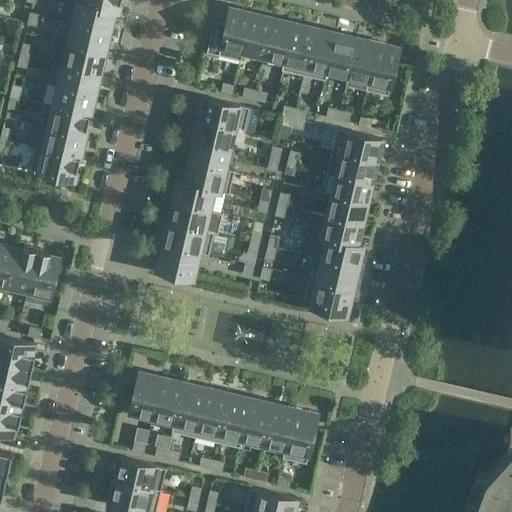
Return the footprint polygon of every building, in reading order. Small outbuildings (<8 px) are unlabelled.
[(118,10),(78,0),(69,0),(65,19),(110,30),(110,27),(109,26),(110,20),(112,21),(114,9),(118,10)] [(78,0),(118,10),(119,6),(118,6),(119,0),(78,0)] [(240,59),(251,14),(229,9),(218,53),(240,59)] [(36,25),(39,13),(30,11),(27,23),(36,25)] [(264,54),(272,19),(251,14),(240,59),(241,59),(244,49),(264,54)] [(107,42),(110,30),(65,19),(60,40),(105,51),(105,48),(104,47),(105,41),(107,42)] [(282,69),(293,24),(272,19),(264,54),(284,59),(282,69)] [(303,74),(314,29),(293,24),(282,69),(303,74)] [(324,79),(335,34),(314,29),(303,74),(324,79)] [(348,74),(356,39),(335,34),(324,79),(325,79),(328,69),(348,74)] [(366,89),(377,44),(356,39),(348,74),(368,79),(365,88),(366,89)] [(102,63),(105,51),(60,40),(60,41),(68,43),(63,63),(100,72),(100,69),(99,68),(100,62),(102,63)] [(23,41),(20,53),(29,55),(32,44),(23,41)] [(388,94),(399,49),(377,44),(366,89),(388,94)] [(27,67),(29,55),(20,53),(17,64),(27,67)] [(97,84),(100,72),(63,63),(58,84),(95,93),(95,90),(94,89),(95,83),(97,84)] [(223,81),(221,90),(232,93),(234,84),(223,81)] [(13,83),(10,95),(19,97),(22,86),(13,83)] [(92,105),(95,93),(58,84),(53,105),(90,114),(90,111),(89,110),(90,104),(92,105)] [(253,98),(256,89),(244,86),(242,95),(253,98)] [(267,92),(256,89),(253,98),(265,101),(267,92)] [(17,109),(19,97),(10,95),(7,106),(17,109)] [(244,129),(250,106),(205,95),(200,117),(235,126),(234,127),(244,129)] [(293,116),(295,106),(284,104),(281,113),(293,116)] [(90,114),(53,105),(48,126),(85,135),(85,132),(84,132),(85,125),(87,126),(90,114)] [(305,119),(307,109),(295,106),(293,116),(305,119)] [(337,118),(339,109),(328,106),(326,115),(337,118)] [(351,111),(339,109),(337,118),(349,121),(351,111)] [(291,125),(293,116),(281,113),(279,122),(291,125)] [(370,126),(372,116),(360,114),(358,123),(370,126)] [(303,128),(305,119),(293,116),(291,125),(303,128)] [(230,147),(234,127),(235,126),(200,117),(195,138),(230,147)] [(9,139),(12,128),(3,125),(0,137),(9,139)] [(82,147),(85,135),(48,126),(44,146),(36,144),(36,145),(80,156),(81,153),(79,153),(80,146),(82,147)] [(377,159),(382,137),(337,127),(332,148),(377,159)] [(0,149),(7,151),(9,139),(0,137),(0,149)] [(225,168),(225,167),(230,147),(195,138),(190,159),(225,168)] [(279,158),(282,147),(272,144),(269,156),(279,158)] [(75,178),(80,156),(36,145),(31,167),(75,178)] [(372,180),(377,159),(332,148),(327,169),(372,180)] [(299,151),(290,149),(287,160),(296,162),(299,151)] [(276,170),(279,158),(269,156),(267,167),(276,170)] [(235,169),(225,167),(225,168),(190,159),(185,179),(179,178),(179,179),(214,187),(213,189),(229,192),(235,169)] [(294,174),(296,162),(287,160),(284,172),(294,174)] [(367,201),(372,180),(327,169),(322,191),(332,193),(367,201)] [(209,208),(213,189),(214,187),(179,179),(174,200),(209,208)] [(269,200),(272,189),(262,187),(259,198),(269,200)] [(280,191),(277,202),(286,205),(289,193),(280,191)] [(362,222),(367,201),(332,193),(327,214),(362,222)] [(266,212),(269,200),(259,198),(257,210),(266,212)] [(204,228),(209,208),(174,200),(169,221),(204,229),(204,228)] [(284,216),(286,205),(277,202),(274,214),(284,216)] [(357,242),(362,222),(327,214),(321,236),(327,238),(328,236),(357,243),(357,242)] [(214,231),(204,228),(204,229),(169,221),(164,242),(199,250),(199,251),(208,253),(214,231)] [(259,242),(262,231),(252,229),(249,240),(259,242)] [(279,235),(270,233),(267,244),(277,247),(279,235)] [(358,266),(363,243),(357,242),(357,243),(328,236),(327,238),(323,257),(358,266)] [(256,254),(259,242),(249,240),(247,252),(256,254)] [(0,290),(3,291),(14,245),(10,244),(2,242),(1,243),(0,243),(0,290)] [(194,272),(199,251),(199,250),(164,242),(159,264),(194,272)] [(27,288),(37,246),(24,243),(23,247),(14,245),(3,291),(4,291),(6,283),(27,288)] [(274,258),(277,247),(267,244),(264,256),(274,258)] [(51,250),(37,246),(27,288),(25,298),(48,304),(60,256),(50,253),(51,250)] [(353,287),(358,266),(323,257),(318,278),(353,287)] [(242,273),(251,275),(254,263),(244,261),(242,273)] [(272,267),(262,265),(260,277),(269,279),(272,267)] [(353,287),(318,278),(308,276),(303,298),(313,300),(312,300),(347,309),(353,287)] [(0,327),(6,329),(8,320),(0,317),(0,327)] [(27,334),(39,337),(41,328),(29,325),(27,334)] [(32,351),(34,342),(0,333),(0,358),(32,366),(35,352),(32,351)] [(29,379),(32,366),(0,358),(0,381),(27,388),(27,387),(24,386),(25,378),(29,379)] [(152,415),(161,378),(138,372),(129,409),(152,415)] [(175,420),(183,383),(161,378),(152,415),(173,420),(175,420)] [(27,388),(0,381),(0,405),(21,410),(22,409),(18,408),(20,401),(24,401),(27,388)] [(195,435),(206,388),(183,383),(175,420),(173,420),(171,430),(195,435)] [(217,440),(228,394),(206,388),(195,435),(217,440)] [(241,436),(250,399),(228,394),(217,440),(240,446),(242,436),(241,436)] [(263,441),(272,404),(250,399),(241,436),(242,436),(263,441)] [(286,446),(294,409),(272,404),(263,441),(285,446),(286,446)] [(21,410),(0,405),(0,429),(12,433),(15,423),(18,424),(21,410)] [(306,462),(317,415),(294,409),(286,446),(285,446),(282,456),(306,462)] [(511,511),(511,429),(510,429),(510,431),(511,431),(511,446),(486,475),(478,471),(478,473),(474,483),(473,485),(474,485),(470,495),(469,495),(469,496),(465,507),(464,508),(465,508),(463,511),(511,511)] [(134,440),(132,449),(144,452),(146,442),(134,440)] [(166,457),(168,448),(157,445),(154,454),(166,457)] [(180,450),(168,448),(166,457),(177,460),(180,450)] [(0,476),(6,477),(11,453),(0,450),(0,476)] [(161,489),(167,466),(120,455),(114,478),(161,489)] [(210,468),(212,458),(201,455),(199,465),(210,468)] [(224,461),(212,458),(210,468),(222,470),(224,461)] [(255,478),(257,469),(245,466),(243,475),(255,478)] [(268,471),(257,469),(255,478),(266,481),(268,471)] [(279,474),(277,483),(289,486),(291,477),(279,474)] [(141,509),(156,511),(161,489),(114,478),(109,501),(141,509)] [(199,498),(201,486),(192,484),(189,496),(199,498)] [(257,511),(293,511),(297,497),(250,485),(245,509),(257,511)] [(219,491),(210,488),(207,500),(216,502),(219,491)] [(196,509),(199,498),(189,496),(187,507),(196,509)] [(206,511),(214,511),(216,502),(207,500),(204,511),(206,511)]
